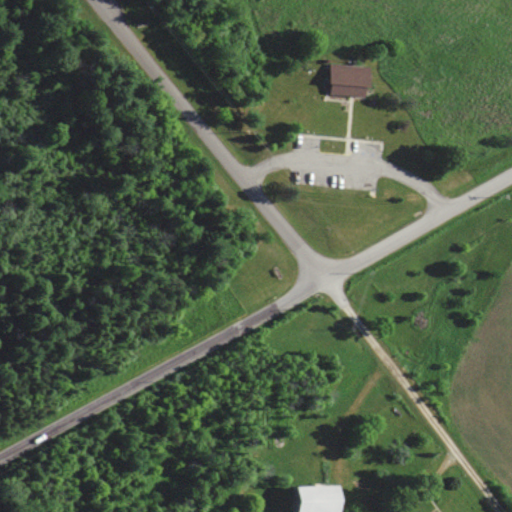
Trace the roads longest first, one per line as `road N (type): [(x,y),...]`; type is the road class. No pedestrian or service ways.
road 1 (residential): [(0,458),(511,177)]
road 2 (residential): [(323,280),(98,0)]
road 3 (residential): [(488,492),(323,280)]
